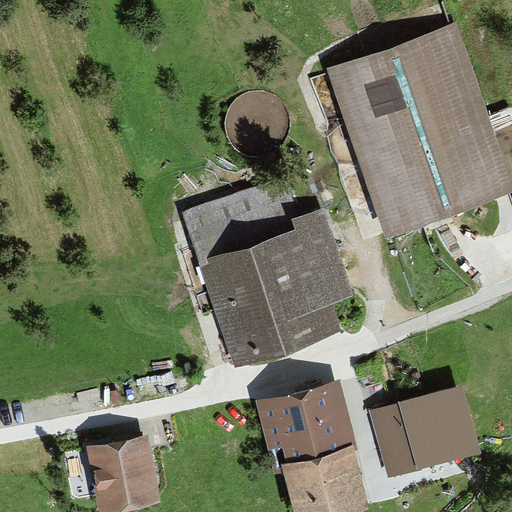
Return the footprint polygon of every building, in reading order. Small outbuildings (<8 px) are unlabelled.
[(449,27),(323,73),(383,236),(508,191),(449,27)] [(284,179),(180,215),(231,364),(332,329),(323,302),(347,293),(318,210),(297,217),(284,179)] [(361,511),(328,386),(261,403),(289,511),(361,511)] [(422,398),(367,414),(377,447),(432,431),(422,398)] [(137,439),(82,449),(93,511),(126,511),(150,508),(137,439)]
